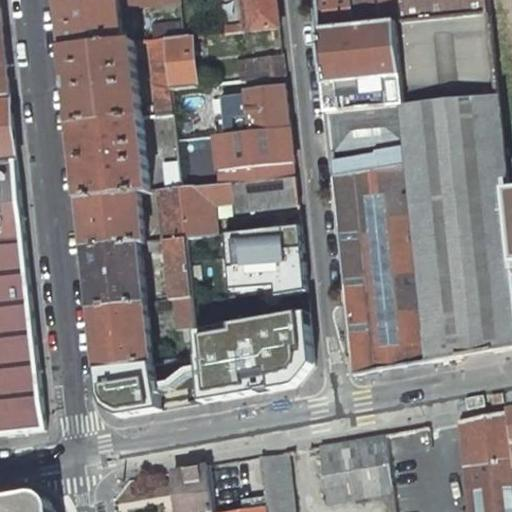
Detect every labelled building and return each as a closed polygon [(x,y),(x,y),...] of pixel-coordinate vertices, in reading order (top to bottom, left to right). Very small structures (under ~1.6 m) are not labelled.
[(1,0),(0,0),(0,437),(48,432),(1,0)] [(61,0),(66,51),(126,44),(123,15),(128,14),(128,9),(182,3),(181,0),(61,0)] [(242,32),(281,28),(278,0),(244,0),(247,26),(241,26),(242,32)] [(318,0),(322,32),(399,24),(490,15),(488,0),(318,0)] [(490,15),(399,24),(412,147),(433,347),(448,345),(450,361),(511,347),(511,212),(510,196),(490,15)] [(399,24),(322,32),(334,155),(377,150),(377,153),(412,147),(399,24)] [(242,32),(244,49),(283,43),(281,28),(242,32)] [(193,37),(167,40),(172,90),(198,87),(193,37)] [(167,40),(150,42),(158,117),(175,115),(172,90),(167,40)] [(126,44),(66,51),(75,125),(144,118),(140,77),(145,77),(144,69),(139,70),(136,43),(126,44)] [(284,55),(241,61),(242,82),(287,78),(284,55)] [(288,89),(248,93),(252,132),(292,128),(288,89)] [(144,118),(75,125),(82,200),(142,194),(153,193),(144,118)] [(219,135),(222,157),(245,155),(294,149),(292,128),(252,132),(219,135)] [(335,162),(357,378),(435,364),(433,347),(412,147),(377,153),(378,155),(335,162)] [(298,178),(295,161),(282,162),(273,168),(275,180),(298,178)] [(212,171),(182,175),(183,190),(213,187),(212,171)] [(183,190),(189,239),(220,237),(216,205),(236,202),(237,214),(300,207),(298,178),(275,180),(213,187),(183,190)] [(142,194),(82,200),(88,250),(143,244),(146,244),(147,243),(142,194)] [(189,239),(195,297),(223,295),(220,268),(245,265),(242,234),(220,237),(189,239)] [(147,243),(146,244),(147,252),(172,249),(178,300),(195,298),(195,297),(189,239),(165,242),(147,243)] [(143,244),(88,250),(95,310),(149,303),(143,244)] [(306,264),(281,266),(283,289),(309,286),(306,264)] [(202,357),(208,404),(301,388),(317,367),(309,286),(283,289),(223,295),(195,297),(195,298),(199,340),(200,347),(200,357),(202,357)] [(178,300),(176,300),(179,331),(181,331),(182,342),(199,340),(195,298),(178,300)] [(149,303),(95,310),(101,371),(154,365),(156,365),(150,311),(160,310),(159,302),(149,303)] [(448,345),(433,347),(435,364),(450,361),(448,345)] [(200,347),(189,348),(190,358),(200,357),(200,347)] [(156,365),(154,365),(158,413),(208,404),(202,357),(200,357),(190,358),(166,361),(166,364),(156,365)] [(511,511),(511,417),(511,412),(461,422),(471,511),(511,511)] [(388,435),(323,447),(331,504),(395,492),(388,435)] [(295,511),(289,453),(263,458),(268,497),(269,507),(269,511),(295,511)] [(215,511),(211,467),(175,473),(179,511),(215,511)] [(36,496),(0,502),(0,511),(56,511),(36,496)] [(268,497),(244,501),(245,510),(269,507),(268,497)]
